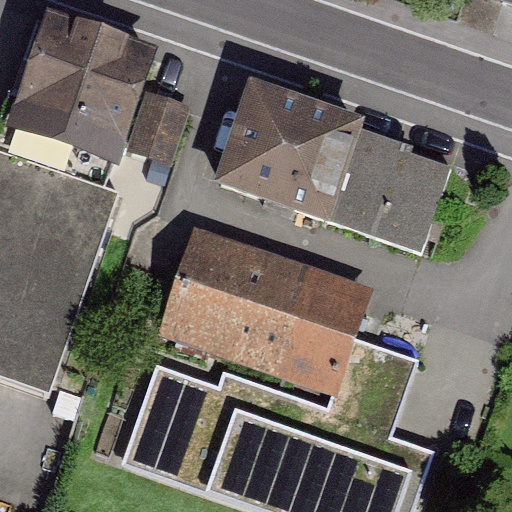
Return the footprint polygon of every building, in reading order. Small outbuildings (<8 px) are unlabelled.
[(162,51),(63,18),(37,95),(21,90),(2,148),(27,156),(117,183),(162,51)] [(197,103),(164,92),(146,145),(179,156),(197,103)] [(380,131),(263,95),(234,190),(439,253),(463,173),(376,146),(380,131)] [(27,156),(0,235),(0,369),(65,390),(132,188),(117,183),(27,156)] [(240,243),(213,233),(176,339),(220,355),(223,347),(308,377),(314,358),(354,372),(367,333),(377,306),(235,256),(240,243)] [(424,352),(367,333),(354,372),(336,420),(395,440),(424,352)] [(178,366),(154,435),(229,461),(222,480),(315,511),(424,511),(444,456),(395,440),(336,420),(178,366)]
